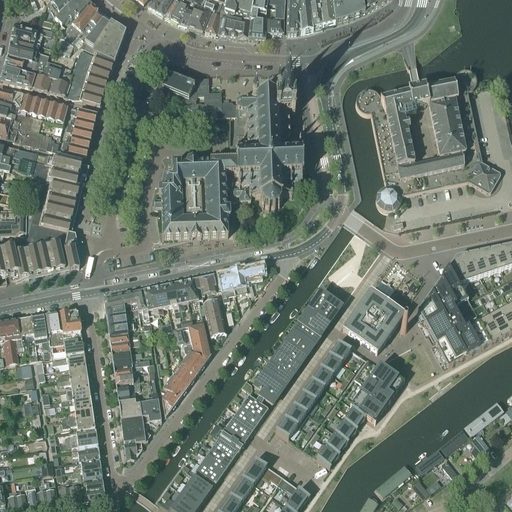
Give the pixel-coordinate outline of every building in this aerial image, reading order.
[(48,10),(62,0),(39,0),(45,12),(48,10)] [(55,21),(80,0),(62,0),(48,10),(55,21)] [(78,19),(90,7),(89,6),(83,0),(80,0),(55,21),(55,22),(61,28),(68,21),(71,23),(75,17),(78,19)] [(129,0),(143,9),(149,0),(129,0)] [(155,16),(165,0),(155,0),(147,11),(155,16)] [(162,20),(173,2),(170,0),(165,0),(155,16),(162,20)] [(176,0),(176,1),(179,3),(185,7),(187,5),(195,10),(194,11),(203,14),(206,7),(208,0),(176,0)] [(251,24),(254,0),(228,0),(228,2),(224,0),(219,0),(216,7),(212,17),(212,19),(217,21),(220,22),(221,23),(217,40),(225,41),(233,42),(237,43),(247,44),(251,24)] [(269,0),(254,0),(251,24),(247,44),(254,44),(265,45),(265,38),(266,19),(269,0)] [(284,0),(269,0),(266,19),(265,38),(283,39),(283,25),(284,0)] [(287,15),(286,38),(300,38),(297,0),(287,0),(286,15),(287,15)] [(297,0),(300,38),(312,35),(307,0),(297,0)] [(323,31),(317,0),(307,0),(312,35),(323,32),(323,31)] [(334,28),(330,0),(317,0),(323,31),(324,30),(334,28)] [(364,17),(366,16),(362,0),(330,0),(334,28),(348,24),(364,17)] [(391,0),(362,0),(366,16),(391,1),(391,0)] [(178,5),(179,3),(176,1),(175,3),(164,21),(169,24),(180,6),(178,5)] [(187,8),(185,7),(179,3),(178,5),(180,6),(169,24),(177,28),(187,8)] [(186,31),(194,11),(195,10),(187,5),(185,7),(187,8),(177,28),(178,29),(186,31)] [(212,17),(216,7),(208,5),(207,7),(206,7),(203,14),(195,34),(202,37),(210,16),(212,17)] [(79,33),(97,14),(90,7),(78,19),(79,20),(71,28),(60,41),(55,55),(69,60),(72,53),(67,51),(79,33)] [(195,34),(203,14),(194,11),(186,31),(195,34)] [(86,39),(104,21),(97,14),(79,33),(67,51),(72,53),(74,50),(77,52),(81,47),(86,39)] [(219,22),(220,22),(217,21),(212,19),(204,37),(215,40),(219,22)] [(98,61),(114,68),(114,67),(125,36),(104,21),(86,39),(81,47),(77,52),(79,53),(80,51),(95,58),(94,59),(98,61)] [(40,49),(42,39),(50,41),(52,35),(38,31),(36,37),(13,31),(11,40),(40,49)] [(40,49),(11,40),(9,48),(38,56),(40,49)] [(39,57),(38,56),(9,48),(9,49),(7,59),(7,61),(37,66),(39,57)] [(98,61),(94,59),(94,60),(81,54),(72,79),(70,79),(72,80),(66,102),(99,111),(107,85),(113,69),(114,69),(114,68),(98,61)] [(57,85),(60,75),(62,70),(47,65),(49,60),(39,57),(37,66),(7,61),(3,72),(26,78),(34,80),(31,92),(41,95),(44,81),(53,84),(57,85)] [(70,79),(69,78),(71,73),(62,70),(60,75),(57,85),(53,84),(50,97),(65,101),(66,102),(72,80),(70,79)] [(31,93),(31,92),(34,80),(26,78),(3,72),(1,79),(0,83),(0,86),(15,90),(31,93)] [(490,196),(500,180),(499,176),(482,166),(468,101),(467,98),(470,97),(473,95),(475,93),(477,90),(477,87),(477,85),(477,83),(477,80),(475,77),(472,75),(469,73),(465,72),(462,73),(458,74),(455,77),(453,80),(452,82),(452,85),(452,88),(424,93),(424,92),(419,93),(416,94),(411,94),(408,95),(408,96),(380,103),(379,101),(378,99),(377,97),(375,95),(373,94),(371,94),(369,94),(367,94),(365,94),(363,94),(361,95),(359,97),(358,98),(357,100),(356,101),(356,103),(355,105),(355,107),(355,109),(356,110),(357,112),(358,114),(359,115),(361,117),(363,118),(365,118),(368,119),(370,119),(385,191),(383,192),(380,193),(378,195),(377,197),(376,200),(375,202),(375,205),(376,207),(376,209),(378,211),(379,213),(382,214),(384,216),(387,216),(389,216),(392,215),(394,214),(396,213),(398,211),(400,208),(400,206),(401,203),(400,201),(403,200),(468,186),(487,197),(490,196)] [(208,97),(208,86),(198,87),(198,83),(199,83),(199,82),(178,73),(175,81),(167,77),(162,90),(180,97),(179,100),(178,100),(175,107),(194,115),(210,115),(216,115),(216,122),(236,120),(236,113),(236,108),(233,108),(231,106),(221,106),(221,97),(208,97)] [(50,97),(53,84),(44,81),(41,95),(50,97)] [(0,102),(11,108),(14,97),(0,93),(0,102)] [(19,115),(23,99),(14,96),(14,97),(11,108),(19,110),(17,114),(19,115)] [(302,179),(301,164),(301,159),(302,159),(302,156),(300,156),(300,148),(301,148),(301,146),(300,146),(299,144),(298,144),(298,146),(289,146),(289,138),(291,138),(291,136),(290,128),(291,128),(291,126),(288,126),(288,117),(291,117),(291,118),(294,118),(294,117),(295,117),(295,113),(294,113),(293,102),(295,102),(294,98),(293,98),(293,97),(290,97),(290,99),(278,99),(278,98),(275,98),(275,99),(258,100),(257,100),(255,98),(252,99),(251,101),(251,104),(236,105),(236,108),(236,113),(236,120),(236,140),(233,140),(232,150),(229,150),(230,164),(232,202),(239,201),(239,206),(250,206),(250,201),(261,201),(261,206),(264,210),(268,212),(273,212),(277,209),(280,205),(279,200),(291,199),(291,189),(301,189),(301,179),(302,179)] [(18,118),(24,120),(62,130),(67,111),(23,99),(19,115),(18,117),(18,118)] [(19,110),(11,108),(0,102),(0,112),(11,115),(18,117),(19,115),(17,114),(19,110)] [(18,117),(11,115),(0,112),(0,119),(6,121),(10,122),(11,120),(13,121),(13,120),(15,121),(17,121),(18,118),(18,117)] [(76,123),(94,128),(96,119),(78,114),(76,123)] [(27,137),(22,136),(22,133),(21,133),(24,120),(18,118),(17,121),(15,121),(13,120),(13,121),(11,120),(10,122),(6,121),(0,119),(0,142),(5,144),(39,152),(56,157),(58,147),(50,145),(51,140),(28,134),(27,137)] [(92,137),(94,128),(76,123),(74,132),(92,137)] [(90,146),(92,137),(74,132),(72,141),(90,146)] [(88,155),(90,146),(72,141),(70,150),(88,155)] [(34,157),(0,148),(0,159),(8,162),(23,165),(31,166),(34,157)] [(86,164),(88,155),(70,150),(67,159),(86,164)] [(34,157),(31,166),(23,165),(8,162),(0,159),(0,170),(9,173),(10,171),(11,171),(10,173),(24,178),(31,181),(34,168),(34,167),(37,158),(34,157)] [(44,169),(47,160),(37,158),(34,167),(44,169)] [(0,288),(7,287),(4,278),(9,277),(11,283),(68,271),(69,274),(79,272),(75,257),(78,256),(79,254),(75,238),(68,236),(84,169),(47,160),(44,169),(34,167),(34,168),(31,181),(41,184),(26,249),(14,251),(13,250),(13,251),(12,249),(0,251),(0,288)] [(161,203),(154,204),(154,208),(154,211),(154,212),(161,211),(162,243),(173,243),(189,242),(189,243),(195,243),(199,243),(201,242),(201,241),(227,240),(227,226),(229,226),(228,221),(229,221),(229,217),(229,213),(226,213),(226,205),(229,205),(230,205),(230,206),(231,206),(232,206),(239,206),(239,201),(232,202),(230,164),(209,164),(209,163),(198,164),(198,167),(196,163),(191,161),(187,163),(185,168),(180,168),(180,167),(171,167),(171,172),(168,172),(166,180),(165,180),(165,184),(165,193),(158,193),(158,194),(158,197),(158,199),(161,199),(161,203)] [(9,177),(9,173),(0,170),(0,182),(2,183),(4,176),(9,177)] [(0,239),(15,239),(24,237),(26,237),(26,213),(15,211),(15,213),(12,213),(14,221),(14,224),(0,224),(0,239)] [(442,280),(417,315),(448,370),(477,355),(489,348),(511,335),(511,248),(456,260),(442,280)] [(242,274),(247,297),(248,302),(251,302),(248,287),(261,284),(260,279),(263,279),(262,270),(242,274)] [(242,274),(230,276),(234,299),(247,297),(242,274)] [(234,299),(229,276),(217,279),(220,295),(223,307),(229,305),(228,301),(234,299)] [(204,299),(220,295),(217,279),(193,284),(198,305),(202,304),(202,302),(204,301),(204,299)] [(198,305),(193,284),(193,283),(183,286),(187,307),(193,306),(194,314),(200,313),(199,309),(198,305)] [(182,308),(187,307),(183,286),(173,288),(179,317),(184,316),(182,308)] [(180,321),(179,317),(173,288),(162,290),(168,312),(172,311),(175,322),(180,321)] [(162,313),(168,312),(162,290),(152,292),(159,322),(161,321),(161,319),(163,318),(162,313)] [(159,322),(152,292),(142,294),(142,295),(148,321),(153,320),(153,323),(159,322)] [(150,327),(148,321),(142,295),(133,297),(138,316),(142,315),(143,323),(145,323),(146,327),(150,327)] [(342,334),(376,358),(404,319),(402,317),(370,295),(342,334)] [(138,318),(138,316),(133,297),(104,303),(103,305),(104,314),(123,310),(130,308),(132,319),(133,319),(138,318)] [(320,297),(308,314),(328,329),(340,311),(320,297)] [(218,304),(203,307),(203,308),(205,318),(210,342),(226,338),(218,304)] [(105,322),(132,319),(130,308),(123,310),(104,314),(105,322)] [(308,314),(299,327),(319,341),(328,329),(308,314)] [(68,316),(59,318),(63,343),(81,341),(81,336),(80,336),(79,325),(78,325),(77,317),(75,315),(68,317),(68,316)] [(64,349),(63,343),(59,318),(51,319),(49,317),(47,320),(45,320),(48,338),(50,351),(64,349)] [(135,321),(133,322),(133,319),(132,319),(105,322),(107,331),(126,329),(126,328),(126,325),(132,324),(135,324),(135,322),(135,321)] [(43,320),(31,322),(33,339),(34,344),(35,348),(47,346),(43,320)] [(33,339),(31,322),(18,324),(23,356),(29,355),(27,345),(34,344),(33,339)] [(18,324),(0,326),(0,347),(3,347),(6,369),(18,367),(17,357),(23,356),(18,324)] [(108,340),(127,337),(127,334),(135,332),(135,327),(126,328),(126,329),(107,331),(108,340)] [(299,327),(291,337),(312,351),(319,341),(299,327)] [(205,367),(210,360),(203,328),(197,329),(187,331),(190,347),(193,357),(205,367)] [(185,347),(182,333),(173,335),(176,349),(185,347)] [(127,337),(108,340),(109,349),(139,345),(138,339),(128,341),(127,337)] [(291,337),(285,346),(305,361),(312,351),(291,337)] [(175,346),(174,343),(174,339),(165,341),(166,348),(175,346)] [(83,348),(82,348),(81,341),(63,343),(64,349),(64,355),(65,360),(83,357),(83,353),(84,352),(83,348)] [(110,357),(130,354),(129,351),(140,349),(139,345),(109,349),(110,357)] [(329,357),(328,359),(341,368),(342,366),(349,356),(351,354),(337,345),(334,350),(329,357)] [(285,346),(278,356),(299,371),(305,361),(285,346)] [(196,379),(205,367),(193,357),(190,347),(183,349),(184,356),(187,358),(180,367),(196,379)] [(139,362),(141,361),(140,357),(130,358),(130,354),(110,357),(111,365),(139,362)] [(278,356),(271,366),(292,380),(299,371),(278,356)] [(320,370),(319,371),(332,380),(333,379),(341,368),(328,359),(325,363),(320,370)] [(68,373),(85,371),(84,360),(52,364),(52,370),(67,367),(68,373)] [(147,369),(149,369),(149,368),(148,364),(140,365),(139,362),(111,365),(113,373),(132,371),(141,370),(147,369)] [(366,365),(353,383),(363,390),(376,372),(366,365)] [(271,366),(264,376),(285,390),(292,380),(271,366)] [(187,392),(196,379),(180,367),(177,372),(175,370),(171,375),(174,376),(171,380),(172,380),(187,392)] [(30,368),(20,370),(22,381),(32,380),(30,368)] [(350,409),(349,410),(350,411),(365,421),(369,424),(373,426),(374,427),(389,407),(402,388),(403,387),(403,386),(403,385),(395,380),(387,374),(379,369),(379,368),(378,369),(376,372),(363,390),(361,394),(360,394),(356,400),(350,409)] [(114,382),(138,378),(137,375),(142,374),(141,370),(132,371),(113,373),(114,382)] [(56,385),(87,381),(85,371),(68,373),(69,378),(58,380),(58,382),(56,383),(56,385)] [(312,382),(310,384),(323,393),(324,392),(324,391),(332,381),(332,380),(319,371),(319,372),(316,375),(312,382)] [(155,384),(154,376),(147,377),(148,384),(149,384),(149,385),(155,384)] [(264,376),(253,391),(256,393),(254,397),(271,409),(285,390),(264,376)] [(115,389),(139,386),(138,378),(114,382),(115,389)] [(178,404),(187,392),(172,380),(163,393),(167,396),(178,404)] [(32,381),(24,382),(26,393),(34,391),(32,381)] [(71,394),(88,391),(87,381),(56,385),(57,390),(70,388),(71,394)] [(303,395),(302,396),(315,405),(316,404),(318,401),(323,394),(323,393),(310,384),(307,388),(303,395)] [(117,405),(135,403),(134,395),(140,394),(139,387),(139,386),(115,389),(117,405)] [(71,394),(66,395),(67,404),(67,405),(90,401),(88,391),(71,394)] [(34,393),(29,394),(31,404),(37,403),(36,393),(34,393)] [(165,421),(178,404),(167,396),(162,404),(164,421),(165,421)] [(294,408),(293,409),(308,420),(308,419),(306,417),(307,417),(311,411),(313,407),(314,406),(315,405),(302,396),(299,401),(294,407),(294,408)] [(49,407),(48,397),(41,398),(42,404),(43,408),(49,407)] [(142,420),(143,427),(149,426),(149,428),(161,427),(157,400),(138,402),(141,420),(142,420)] [(247,401),(242,409),(262,423),(267,415),(268,414),(267,414),(267,413),(261,409),(260,409),(256,406),(255,405),(249,401),(248,400),(247,401)] [(74,415),(91,412),(90,401),(67,405),(67,404),(60,405),(61,411),(73,409),(74,415)] [(135,403),(117,405),(117,406),(118,406),(120,423),(120,424),(141,420),(138,402),(135,403)] [(497,406),(464,431),(471,442),(504,416),(497,406)] [(30,408),(31,417),(32,419),(33,419),(39,418),(37,408),(35,408),(30,408)] [(242,409),(236,417),(256,431),(262,423),(242,409)] [(285,420),(284,422),(299,432),(300,431),(307,420),(308,420),(293,409),(290,413),(285,420)] [(342,423),(341,424),(356,435),(365,421),(350,411),(349,413),(342,423)] [(75,419),(61,421),(62,426),(67,425),(67,426),(93,422),(91,412),(74,415),(75,419)] [(501,419),(499,421),(502,425),(509,421),(505,416),(501,419)] [(236,417),(230,426),(250,440),(254,435),(256,431),(236,417)] [(141,420),(120,424),(124,449),(141,446),(147,445),(146,433),(143,434),(143,427),(142,420),(141,420)] [(77,435),(94,433),(93,422),(67,426),(67,425),(62,426),(61,426),(62,432),(70,431),(69,430),(76,429),(77,435)] [(276,432),(275,435),(288,444),(289,442),(296,431),(298,433),(299,432),(284,422),(281,426),(276,432)] [(333,435),(332,437),(347,447),(356,435),(341,424),(340,425),(341,425),(333,435)] [(212,434),(209,437),(238,458),(240,455),(242,451),(243,451),(245,449),(245,448),(244,448),(246,445),(250,440),(230,426),(226,431),(224,434),(216,428),(213,432),(211,434),(212,434)] [(41,430),(33,431),(35,442),(42,441),(41,430)] [(69,447),(97,442),(95,434),(94,434),(94,433),(77,435),(75,435),(76,440),(65,441),(65,446),(69,446),(69,447)] [(209,437),(209,438),(217,444),(211,452),(232,466),(234,462),(237,458),(238,458),(209,437)] [(322,447),(321,448),(338,460),(347,447),(332,437),(324,448),(324,449),(322,447)] [(463,438),(443,453),(448,460),(468,444),(463,438)] [(477,439),(471,444),(482,457),(488,452),(477,439)] [(78,455),(97,452),(97,451),(98,451),(97,442),(69,447),(69,446),(65,446),(66,452),(77,450),(78,455)] [(141,446),(124,449),(125,459),(126,465),(134,464),(134,463),(141,453),(141,446)] [(313,459),(312,461),(316,464),(329,473),(330,472),(338,460),(321,448),(321,449),(313,459)] [(80,466),(99,463),(97,452),(78,455),(77,455),(71,456),(72,461),(78,460),(78,466),(80,466)] [(211,452),(206,460),(226,474),(232,466),(211,452)] [(45,455),(38,456),(38,457),(39,463),(39,464),(46,463),(45,455)] [(445,462),(439,455),(416,473),(421,480),(445,462)] [(200,468),(200,469),(220,483),(226,474),(206,460),(200,468)] [(73,477),(100,473),(99,463),(80,466),(81,471),(72,472),(73,477)] [(301,511),(309,501),(314,494),(287,475),(282,482),(279,480),(275,477),(272,475),(272,474),(267,471),(259,466),(255,463),(249,472),(243,480),(242,481),(236,489),(230,498),(230,499),(224,507),(220,511),(301,511)] [(452,483),(457,479),(445,465),(442,468),(441,469),(452,483)] [(47,468),(40,468),(41,472),(43,481),(53,479),(51,470),(51,467),(47,468)] [(194,477),(194,478),(195,478),(194,478),(195,479),(194,481),(211,493),(212,491),(213,491),(214,491),(220,483),(200,469),(194,477)] [(412,479),(405,470),(375,494),(383,503),(412,479)] [(73,477),(71,477),(71,482),(77,482),(77,486),(78,486),(81,486),(102,483),(100,473),(73,477)] [(191,480),(185,488),(206,502),(212,494),(211,493),(194,481),(191,479),(191,480)] [(36,497),(35,497),(38,511),(48,511),(44,491),(45,491),(43,483),(39,484),(40,492),(39,492),(40,497),(36,497)] [(79,496),(103,493),(102,483),(81,486),(81,490),(79,490),(78,490),(79,496)] [(26,486),(24,486),(25,495),(26,499),(27,511),(38,511),(35,497),(35,493),(28,494),(26,486)] [(77,486),(68,488),(68,492),(69,492),(69,498),(71,509),(81,507),(79,496),(78,490),(79,490),(78,486),(77,486)] [(422,503),(428,498),(418,486),(411,491),(422,503)] [(13,497),(5,498),(6,502),(7,511),(18,511),(15,496),(14,488),(14,487),(11,488),(13,497)] [(66,488),(58,489),(59,499),(61,510),(71,509),(69,498),(69,492),(68,492),(68,488),(66,488)] [(185,488),(179,496),(200,511),(206,502),(185,488)] [(45,491),(44,491),(48,511),(50,511),(58,511),(54,489),(47,490),(45,491)] [(103,493),(79,496),(81,507),(88,506),(104,503),(105,503),(103,493)] [(17,495),(15,496),(18,511),(27,511),(26,499),(21,500),(18,500),(17,495)] [(179,496),(173,505),(183,511),(199,511),(200,511),(179,496)] [(375,511),(378,507),(367,501),(360,511),(375,511)]
